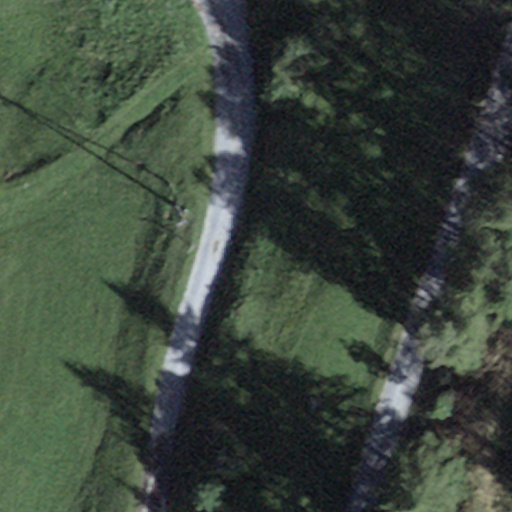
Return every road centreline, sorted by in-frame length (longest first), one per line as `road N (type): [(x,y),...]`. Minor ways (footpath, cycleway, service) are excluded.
road 1 (residential): [(217,0),(240,66),(242,202),(179,380),(161,511)]
road 2 (residential): [(369,511),(511,94)]
